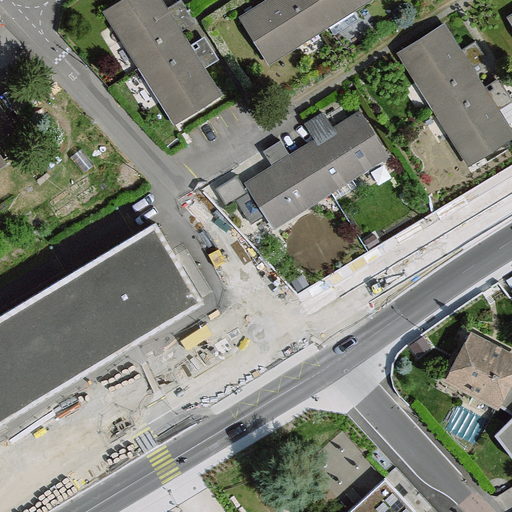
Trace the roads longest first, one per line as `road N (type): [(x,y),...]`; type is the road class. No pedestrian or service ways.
road 1 (tertiary): [(337,360),(86,511)]
road 2 (residential): [(28,21),(172,183)]
road 3 (tertiary): [(511,242),(337,360)]
road 4 (residential): [(337,360),(480,511)]
